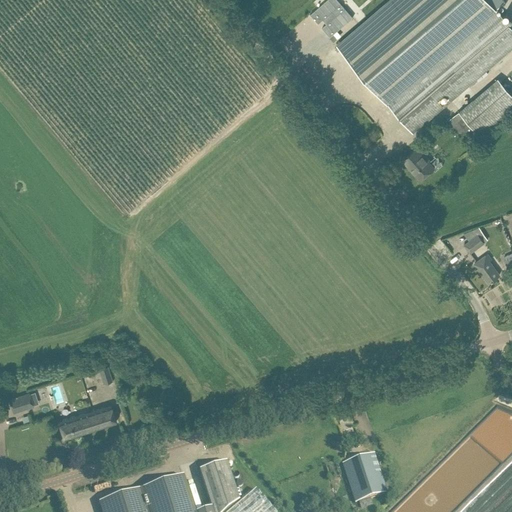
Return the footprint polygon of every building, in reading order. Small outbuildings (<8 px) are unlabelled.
[(338,0),(325,0),(310,13),(318,22),(323,18),(327,23),(322,27),(330,36),(353,16),(338,0)] [(413,132),(511,46),(511,28),(487,0),(389,0),(338,45),(413,132)] [(472,126),(481,135),(511,108),(511,93),(498,78),(459,111),(460,112),(450,120),(461,135),(472,126)] [(418,148),(412,153),(404,160),(420,179),(434,167),(418,148)] [(464,244),(470,253),(484,242),(482,240),(487,237),(479,226),(464,233),(470,240),(464,244)] [(511,267),(511,252),(503,256),(509,269),(511,267)] [(489,253),(483,257),(474,263),(489,282),(492,280),(492,281),(502,274),(491,259),(493,258),(489,253)] [(99,368),(104,383),(113,380),(108,365),(99,368)] [(34,406),(29,392),(8,399),(13,413),(34,406)] [(59,421),(61,429),(64,438),(117,421),(111,404),(59,421)] [(342,464),(346,474),(355,502),(386,492),(374,454),(342,464)] [(99,503),(102,511),(229,511),(240,503),(227,462),(200,471),(212,509),(204,511),(194,511),(183,476),(99,503)] [(229,511),(274,511),(256,490),(240,503),(229,511)]
